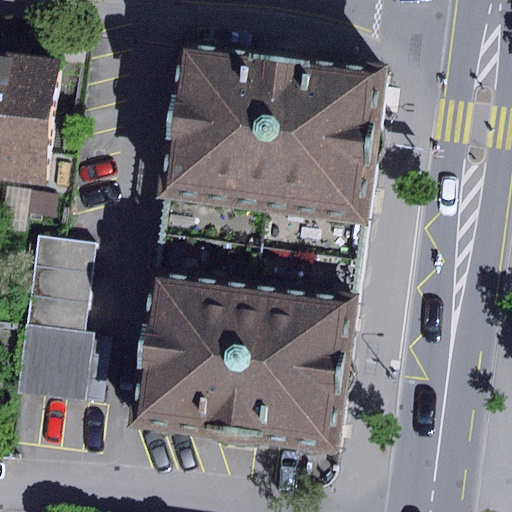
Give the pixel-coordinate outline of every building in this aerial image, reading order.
[(382,70),(181,45),(162,196),(363,222),(382,70)] [(0,181),(50,189),(68,67),(0,57),(0,181)] [(58,196),(33,192),(30,214),(56,217),(58,196)] [(363,222),(162,196),(153,273),(353,299),(363,222)] [(97,247),(39,239),(28,324),(85,332),(97,247)] [(153,273),(133,425),(332,451),(353,299),(153,273)] [(85,332),(28,324),(18,392),(86,402),(95,333),(85,332)] [(113,336),(95,333),(86,402),(103,404),(113,336)]
